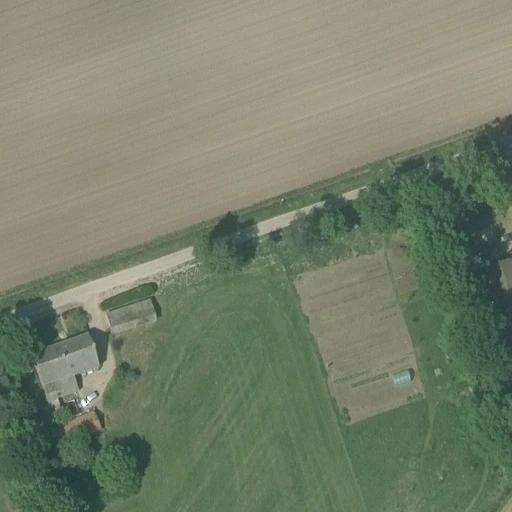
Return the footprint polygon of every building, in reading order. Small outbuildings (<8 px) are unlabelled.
[(511,304),(511,264),(466,281),(478,316),(511,304)] [(105,317),(110,335),(155,322),(149,303),(105,317)] [(452,335),(439,339),(442,349),(455,345),(452,335)] [(72,379),(97,370),(86,338),(30,358),(46,404),(77,393),(72,379)] [(93,414),(49,433),(56,450),(100,431),(93,414)]
